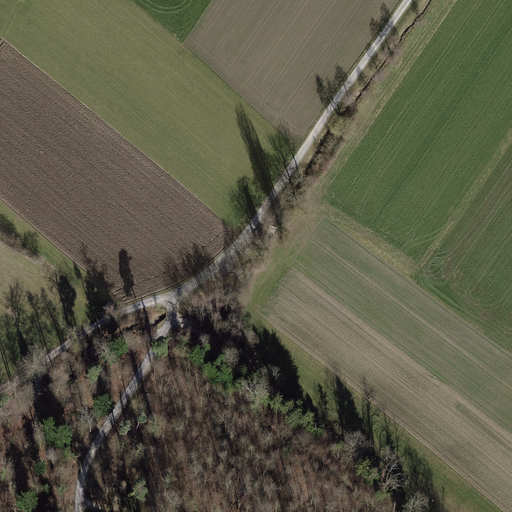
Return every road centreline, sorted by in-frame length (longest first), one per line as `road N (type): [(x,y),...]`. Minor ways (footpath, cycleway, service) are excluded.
road 1 (track): [(182,291),(257,221),(408,0)]
road 2 (track): [(78,511),(90,455),(182,291)]
road 3 (track): [(0,390),(72,342),(182,291)]
